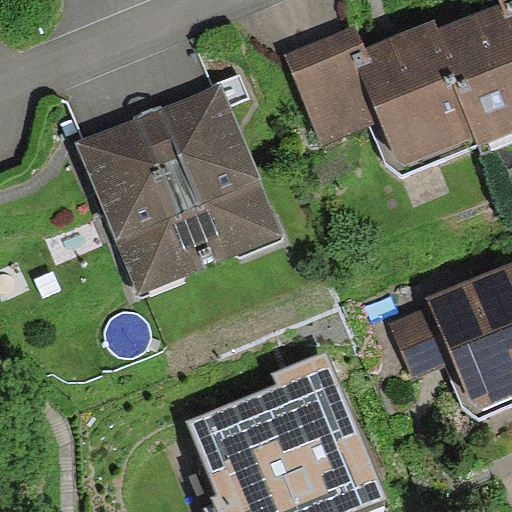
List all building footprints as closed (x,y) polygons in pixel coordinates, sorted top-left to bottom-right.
[(511,0),(494,0),(499,11),(429,39),(472,145),(475,152),(511,137),(511,0)] [(472,145),(429,39),(424,27),(358,53),(350,34),(282,61),(316,146),(367,126),(388,178),(472,145)] [(267,228),(214,97),(92,146),(145,277),(267,228)] [(430,309),(388,327),(412,384),(446,370),(470,427),(511,410),(511,269),(428,304),(430,309)] [(340,397),(199,454),(222,511),(382,511),(386,511),(340,397)]
